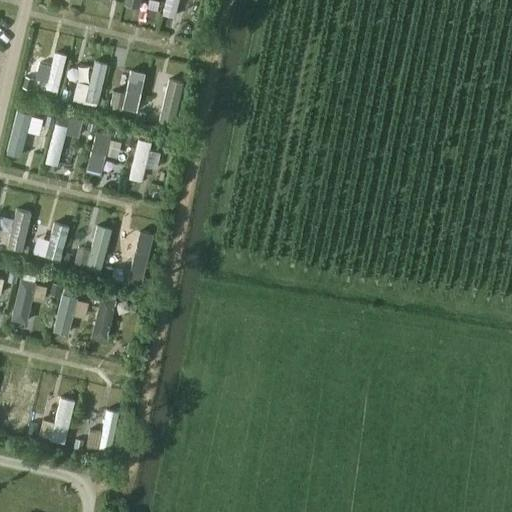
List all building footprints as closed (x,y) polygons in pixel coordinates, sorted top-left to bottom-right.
[(178,16),(182,0),(165,0),(163,12),(178,16)] [(61,86),(69,53),(53,49),(50,62),(38,59),(33,79),(61,86)] [(95,58),(89,84),(80,82),(77,96),(99,101),(109,62),(95,58)] [(120,105),(140,110),(149,71),(129,66),(120,105)] [(160,122),(178,125),(184,79),(166,77),(160,122)] [(21,110),(6,150),(22,156),(32,130),(40,133),(45,118),(21,110)] [(48,161),(63,163),(68,122),(54,120),(48,161)] [(70,120),(70,133),(82,133),(83,120),(70,120)] [(121,154),(124,139),(111,137),(113,131),(96,128),(88,170),(104,174),(108,152),(121,154)] [(131,177),(146,178),(151,139),(136,137),(131,177)] [(16,210),(5,248),(25,253),(35,215),(16,210)] [(57,220),(47,255),(63,259),(72,224),(57,220)] [(74,263),(105,269),(114,225),(97,222),(92,248),(77,245),(74,263)] [(135,275),(150,277),(155,231),(140,229),(135,275)] [(30,321),(36,296),(48,299),(52,284),(22,276),(12,317),(30,321)] [(69,329),(72,312),(84,314),(86,299),(74,297),(75,290),(60,288),(54,327),(69,329)] [(93,335),(109,339),(120,295),(103,291),(93,335)] [(13,387),(5,419),(29,425),(37,393),(13,387)] [(42,436),(68,441),(76,398),(60,395),(56,419),(45,418),(42,436)] [(101,428),(93,426),(88,443),(113,450),(124,412),(107,407),(101,428)]
